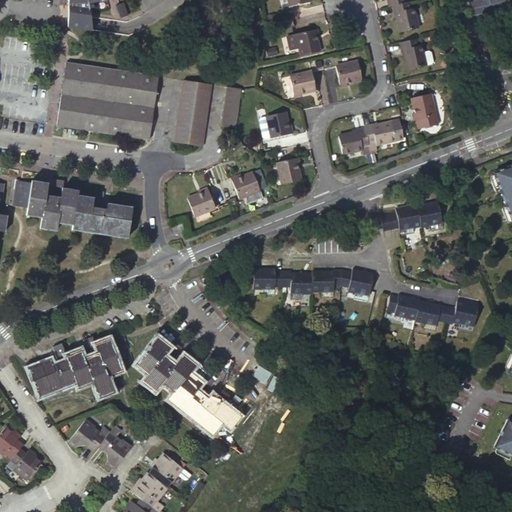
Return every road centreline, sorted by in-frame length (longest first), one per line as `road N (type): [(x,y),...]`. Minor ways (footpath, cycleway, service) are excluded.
road 1 (residential): [(332,199),(317,118),(372,103),(379,89),(357,0)]
road 2 (tertiary): [(0,334),(154,268)]
road 3 (tertiary): [(332,199),(179,260)]
road 4 (tertiary): [(366,185),(503,131)]
road 5 (residential): [(268,383),(212,337),(171,278)]
road 6 (residential): [(457,0),(503,131)]
road 7 (residential): [(65,475),(0,366)]
road 8 (residential): [(260,256),(380,258)]
